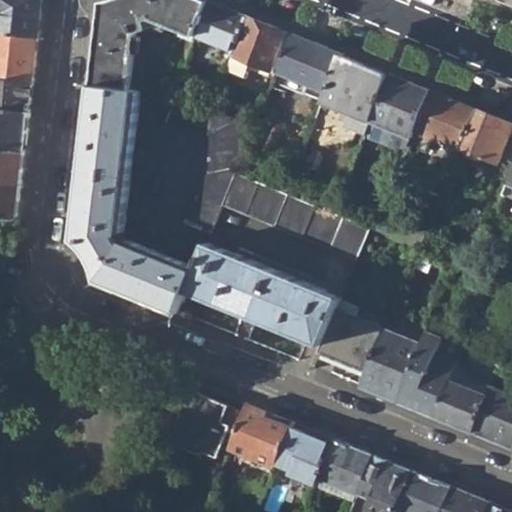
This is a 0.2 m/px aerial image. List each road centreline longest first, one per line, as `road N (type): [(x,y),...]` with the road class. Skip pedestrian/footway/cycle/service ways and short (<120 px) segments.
road 1 (residential): [(511,477),(46,290),(41,243),(73,0)]
road 2 (tertiary): [(358,0),(511,61)]
